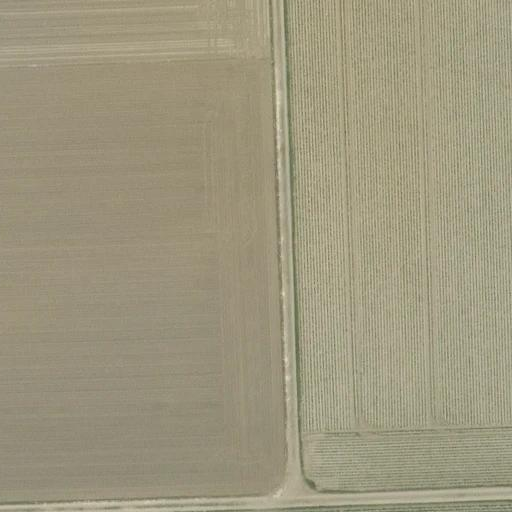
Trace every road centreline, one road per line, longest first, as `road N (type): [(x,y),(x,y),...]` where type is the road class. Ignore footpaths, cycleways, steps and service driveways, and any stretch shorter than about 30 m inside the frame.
road 1 (track): [(0,510),(511,492)]
road 2 (track): [(297,499),(278,0)]
